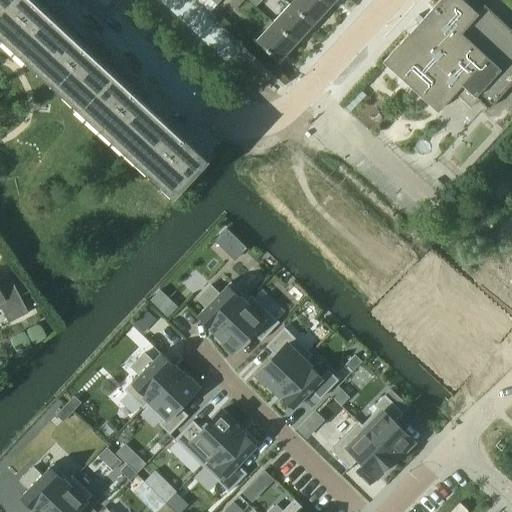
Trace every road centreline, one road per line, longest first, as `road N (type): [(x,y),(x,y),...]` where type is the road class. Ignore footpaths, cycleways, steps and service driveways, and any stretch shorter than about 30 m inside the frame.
road 1 (residential): [(253,135),(508,387)]
road 2 (residential): [(197,354),(362,511)]
road 3 (residential): [(253,135),(208,109),(87,0)]
road 4 (residential): [(391,0),(253,135)]
